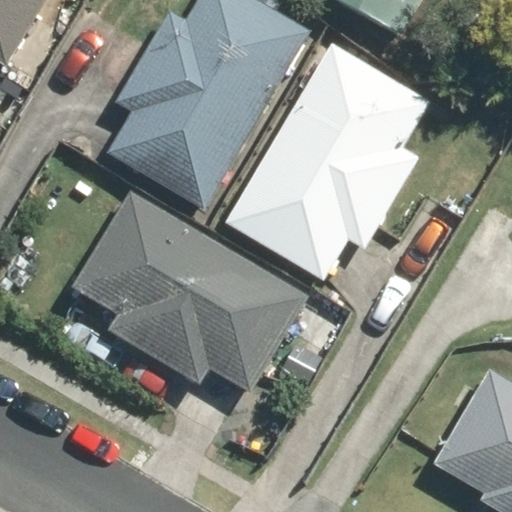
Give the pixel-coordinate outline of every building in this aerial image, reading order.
[(0,0),(0,66),(10,72),(52,0),(0,0)] [(200,0),(111,154),(211,212),(312,39),(244,0),(200,0)] [(331,0),(408,46),(435,0),(331,0)] [(340,52),(231,232),(329,291),(437,111),(340,52)] [(310,297),(131,194),(67,305),(245,408),(310,297)] [(511,377),(496,369),(442,472),(511,509),(511,377)]
